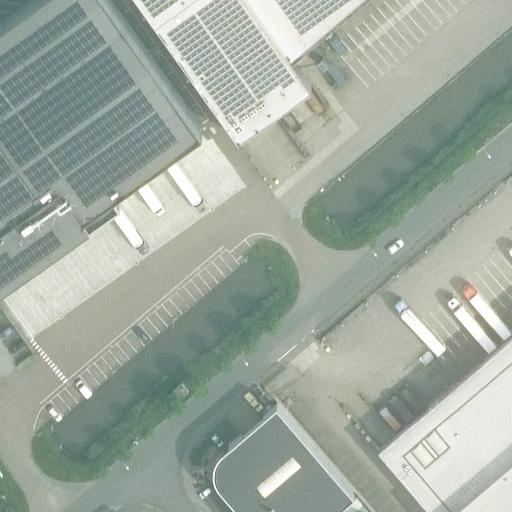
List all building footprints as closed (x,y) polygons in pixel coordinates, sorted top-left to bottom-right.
[(30,0),(0,22),(0,272),(202,128),(111,0),(30,0)] [(141,0),(239,137),(240,136),(311,85),(293,59),(362,0),(141,0)] [(511,511),(511,332),(378,448),(433,511),(511,511)] [(216,464),(216,471),(217,479),(221,485),(219,486),(242,511),(315,448),(276,403),(228,445),(230,446),(224,451),(219,457),(216,464)] [(315,448),(242,511),(241,511),(333,511),(354,494),(315,448)]
